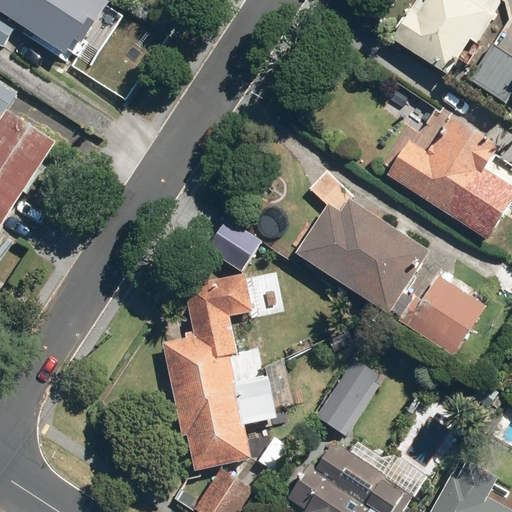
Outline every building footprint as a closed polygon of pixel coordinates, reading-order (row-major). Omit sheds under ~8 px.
[(108,0),(0,0),(0,10),(75,58),(111,1),(108,0)] [(503,6),(493,0),(462,0),(462,1),(459,0),(420,0),(391,46),(452,85),(474,50),(479,53),(497,26),(492,22),(503,6)] [(0,18),(0,43),(5,47),(17,29),(0,18)] [(0,82),(0,114),(3,117),(18,94),(0,82)] [(0,248),(64,152),(12,118),(0,136),(0,248)] [(431,160),(412,148),(389,184),(491,249),(511,216),(511,194),(488,179),(503,156),(453,125),(431,160)] [(357,196),(329,170),(312,188),(330,205),(331,203),(344,211),(352,198),(354,198),(357,196)] [(392,314),(434,251),(354,198),(352,198),(344,211),(331,203),(330,205),(298,252),(392,314)] [(264,246),(229,224),(209,256),(244,277),(264,246)] [(190,443),(197,477),(253,467),(247,433),(278,427),(270,384),(237,390),(232,363),(239,362),(231,321),(254,317),(247,279),(188,290),(197,336),(187,338),(188,343),(164,348),(183,445),(190,443)] [(444,280),(415,327),(461,356),(491,309),(444,280)] [(383,380),(353,362),(316,422),(346,440),(383,380)] [(294,447),(277,436),(262,460),(279,471),(294,447)] [(403,511),(414,494),(320,445),(285,511),(403,511)] [(503,511),(488,504),(500,484),(465,465),(436,511),(503,511)] [(245,511),(255,496),(222,476),(200,511),(245,511)]
